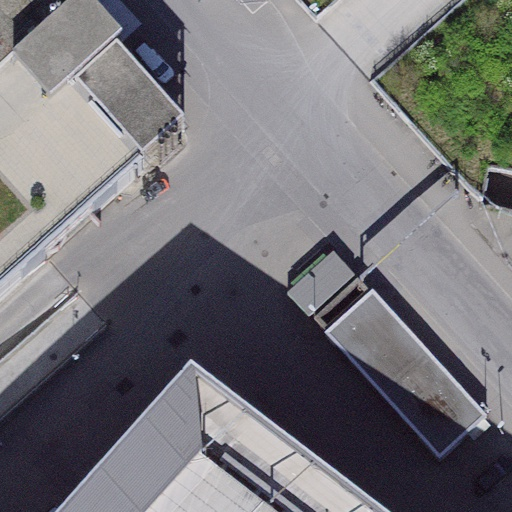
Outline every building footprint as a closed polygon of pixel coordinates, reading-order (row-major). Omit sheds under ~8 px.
[(0,0),(0,301),(143,172),(72,95),(121,51),(83,10),(77,15),(75,14),(78,11),(67,0),(0,0)] [(184,131),(117,56),(75,94),(143,169),(184,131)] [(372,205),(331,242),(364,277),(401,243),(414,232),(427,225),(444,218),(457,214),(468,212),(483,213),(483,209),(486,187),(489,168),(489,166),(474,165),(460,166),(439,171),(420,176),(405,183),(387,194),(372,205)] [(0,511),(6,511),(2,507),(131,390),(117,374),(217,283),(196,259),(188,266),(135,208),(24,309),(40,327),(0,362),(0,511)] [(440,462),(487,420),(372,294),(370,295),(358,282),(314,321),(327,335),(325,337),(440,462)] [(79,511),(357,511),(192,383),(79,511)]
